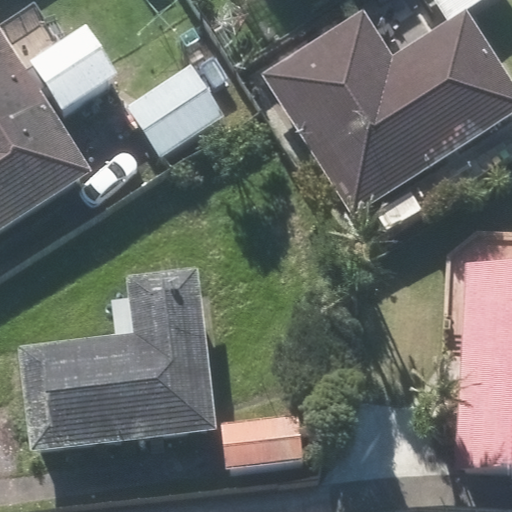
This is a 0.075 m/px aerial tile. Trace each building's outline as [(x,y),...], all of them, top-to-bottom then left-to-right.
[(350,235),(372,221),(385,242),(511,163),(511,141),(509,136),(511,134),(511,90),(468,19),(498,0),(424,0),(445,33),(387,69),(351,12),(251,74),(350,235)] [(85,39),(19,83),(0,54),(0,249),(90,190),(54,135),(119,91),(85,39)] [(231,132),(194,76),(123,122),(159,178),(231,132)] [(511,238),(478,237),(446,265),(444,304),(456,305),(446,486),(511,489),(511,238)] [(299,424),(217,435),(197,283),(120,294),(128,351),(16,366),(31,471),(218,445),(224,488),(306,476),(299,424)]
